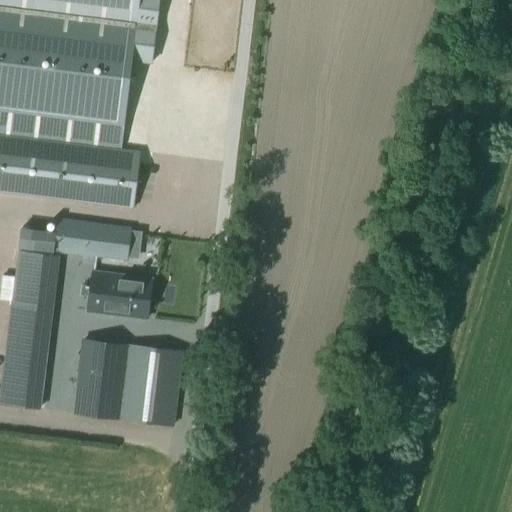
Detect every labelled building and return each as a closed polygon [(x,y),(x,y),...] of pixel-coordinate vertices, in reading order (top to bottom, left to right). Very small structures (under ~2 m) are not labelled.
[(0,0),(0,135),(120,150),(123,126),(131,61),(150,64),(158,0),(0,0)] [(0,192),(131,209),(139,152),(120,150),(0,135),(0,192)] [(53,249),(52,252),(126,261),(127,256),(139,258),(142,230),(130,229),(57,219),(56,229),(53,249)] [(12,301),(10,300),(0,387),(0,404),(39,409),(52,307),(58,255),(17,250),(12,301)] [(151,279),(90,271),(85,312),(147,319),(151,279)] [(118,418),(127,348),(83,342),(74,413),(118,418)] [(118,418),(118,420),(172,426),(181,353),(127,346),(127,348),(118,418)]
